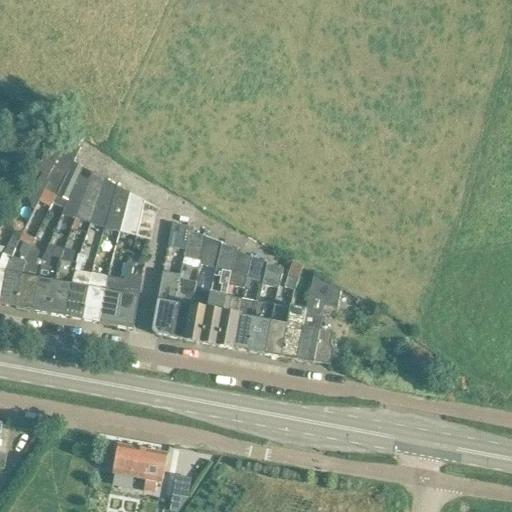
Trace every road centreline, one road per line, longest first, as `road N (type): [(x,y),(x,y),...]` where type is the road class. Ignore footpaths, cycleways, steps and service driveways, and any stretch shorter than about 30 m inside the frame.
road 1 (residential): [(511,422),(0,329)]
road 2 (primary): [(427,444),(0,364)]
road 3 (residential): [(257,453),(0,398)]
